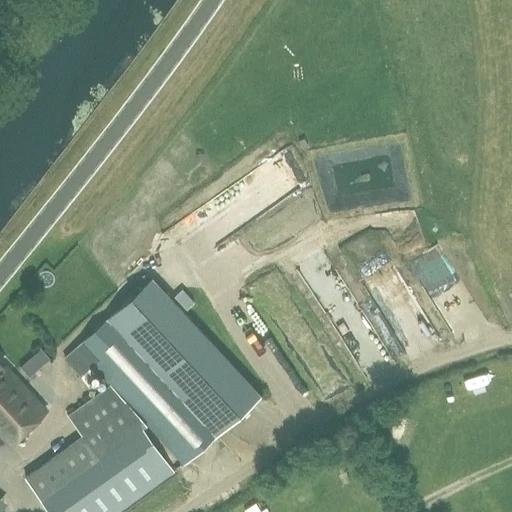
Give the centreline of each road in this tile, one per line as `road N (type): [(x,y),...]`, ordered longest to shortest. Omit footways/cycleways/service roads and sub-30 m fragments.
road 1 (unclassified): [(185,511),(391,381),(511,339)]
road 2 (unclassified): [(0,278),(207,0)]
